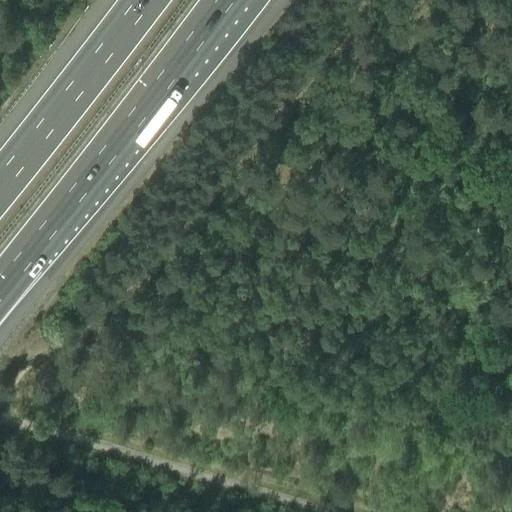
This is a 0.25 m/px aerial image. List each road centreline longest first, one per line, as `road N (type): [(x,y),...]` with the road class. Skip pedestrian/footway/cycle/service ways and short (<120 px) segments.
road 1 (track): [(511,203),(446,374),(415,396),(390,396),(167,332)]
road 2 (motorway): [(0,291),(227,0)]
road 3 (motorway): [(142,0),(0,182)]
